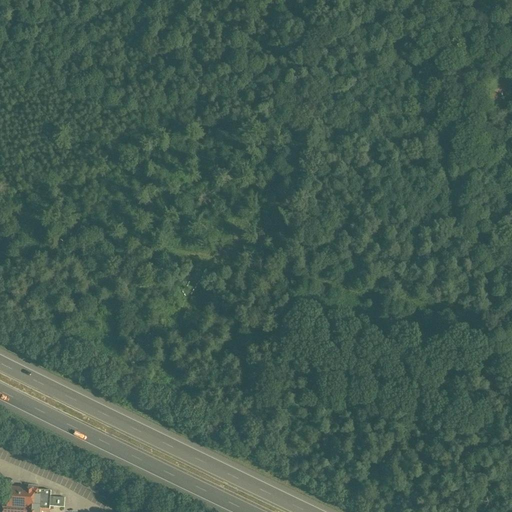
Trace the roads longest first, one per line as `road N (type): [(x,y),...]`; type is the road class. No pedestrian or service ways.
road 1 (motorway): [(306,511),(0,361)]
road 2 (motorway): [(0,389),(249,511)]
